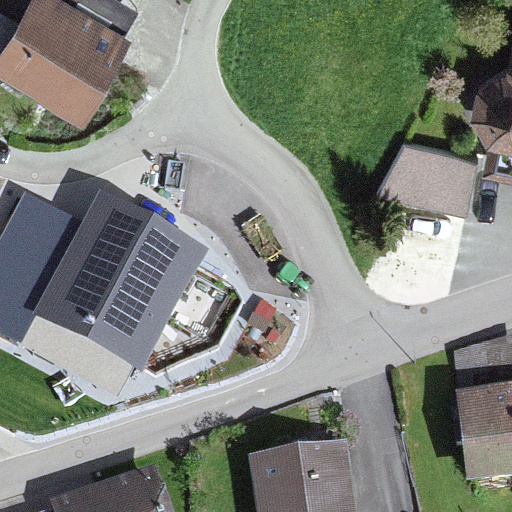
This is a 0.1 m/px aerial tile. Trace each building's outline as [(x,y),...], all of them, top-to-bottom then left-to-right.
[(2,69),(75,111),(117,38),(63,6),(66,0),(30,0),(17,22),(21,37),(2,69)] [(498,136),(493,163),(511,166),(511,72),(510,81),(499,78),(479,90),(474,114),(487,133),(498,136)] [(465,205),(477,153),(404,139),(379,187),(465,205)] [(205,250),(101,194),(37,310),(141,366),(205,250)] [(469,482),(511,477),(511,404),(460,410),(462,428),(450,429),(452,449),(465,448),(469,482)] [(258,511),(343,511),(335,456),(252,467),(258,511)] [(155,511),(147,486),(69,511),(155,511)]
